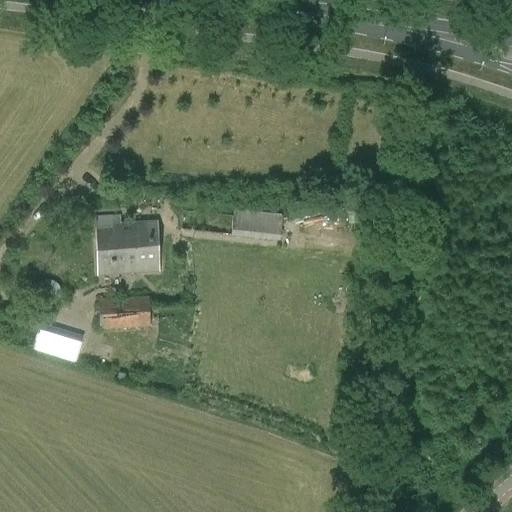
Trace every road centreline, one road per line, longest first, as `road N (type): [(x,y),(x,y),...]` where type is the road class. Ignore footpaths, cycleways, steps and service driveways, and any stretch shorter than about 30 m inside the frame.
road 1 (primary): [(372,25),(193,0)]
road 2 (primary): [(372,25),(511,68)]
road 3 (primary): [(511,45),(372,25)]
